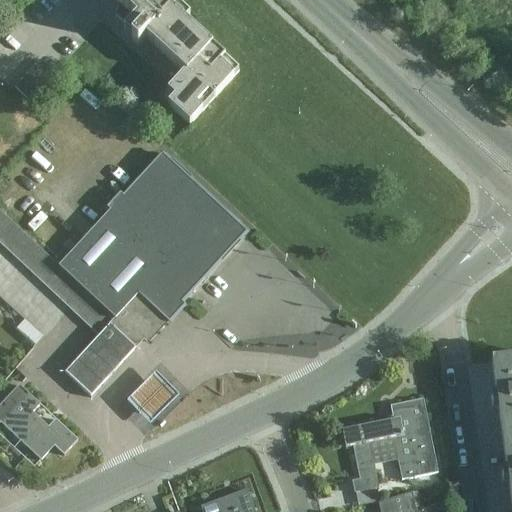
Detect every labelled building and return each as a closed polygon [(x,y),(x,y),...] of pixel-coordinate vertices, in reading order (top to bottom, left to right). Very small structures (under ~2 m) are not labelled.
[(239,72),(185,23),(171,11),(178,4),(173,0),(115,0),(126,10),(118,19),(130,29),(124,35),(139,48),(146,39),(185,74),(168,93),(175,99),(169,106),(191,126),(239,72)] [(31,70),(46,84),(54,75),(39,61),(31,70)] [(38,93),(46,84),(31,70),(23,79),(38,93)] [(30,102),(38,93),(23,79),(15,88),(30,102)] [(148,343),(167,322),(167,321),(247,234),(162,155),(59,268),(62,270),(69,277),(76,284),(84,291),(91,298),(99,305),(83,322),(99,337),(65,375),(91,399),(145,341),(148,343)] [(0,235),(12,223),(5,216),(0,220),(0,235)] [(0,244),(2,247),(19,229),(12,223),(0,235),(0,244)] [(9,253),(26,236),(19,229),(2,247),(9,253)] [(17,260),(33,243),(26,236),(9,253),(17,260)] [(24,266),(40,249),(33,243),(17,260),(24,266)] [(31,273),(47,256),(40,249),(24,266),(31,273)] [(38,280),(55,263),(47,256),(31,273),(38,280)] [(62,270),(59,268),(55,263),(38,280),(46,287),(62,270)] [(53,294),(69,277),(62,270),(46,287),(53,294)] [(60,301),(76,284),(69,277),(53,294),(60,301)] [(68,308),(84,291),(76,284),(60,301),(68,308)] [(75,315),(91,298),(84,291),(68,308),(75,315)] [(83,322),(99,305),(91,298),(75,315),(83,322)] [(25,323),(19,332),(39,343),(44,335),(25,323)] [(503,439),(511,438),(511,360),(492,364),(496,396),(491,397),(493,409),(498,408),(503,439)] [(0,407),(0,423),(41,462),(55,448),(64,457),(78,442),(56,421),(49,429),(33,414),(40,406),(19,387),(0,407)] [(438,475),(424,401),(391,408),(394,423),(343,433),(346,449),(353,448),(360,482),(352,483),(355,495),(379,490),(374,462),(397,458),(402,482),(438,475)] [(511,506),(511,438),(503,439),(507,471),(502,472),(503,484),(509,483),(511,506)] [(253,511),(247,492),(202,508),(203,511),(253,511)] [(415,511),(411,494),(383,503),(384,511),(415,511)]
